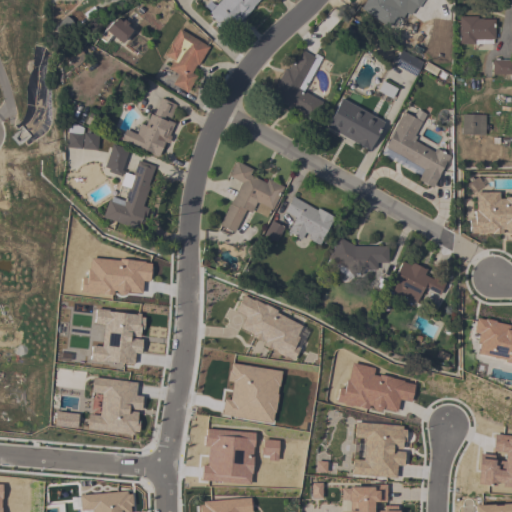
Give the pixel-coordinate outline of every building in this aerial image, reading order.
[(257,0),(251,7),(252,7),(243,17),(242,17),(225,36),(213,25),(216,22),(208,15),(209,14),(207,12),(218,0),(257,0)] [(421,0),(416,9),(403,0),(391,0),(391,1),(395,4),(387,15),(366,0),(421,0)] [(66,15),(72,22),(64,29),(66,31),(60,36),(52,27),(66,15)] [(494,39),(492,39),(492,44),(458,44),(457,16),(476,16),(476,19),(493,19),(494,39)] [(120,21),(122,19),(127,23),(125,25),(131,30),(120,43),(111,36),(105,43),(97,37),(104,28),(109,21),(110,22),(111,21),(116,18),(120,21)] [(208,47),(197,65),(195,64),(190,73),(195,76),(186,92),(171,84),(177,74),(167,68),(172,60),(163,54),(178,29),(208,47)] [(64,57),(77,46),(86,57),(73,68),(64,57)] [(296,88),(321,102),(311,119),(279,101),(291,79),(283,75),(291,60),(293,61),(299,49),(313,57),(296,88)] [(391,64),(399,49),(421,61),(413,76),(391,64)] [(511,74),(496,74),(496,78),(493,78),(492,74),(491,74),(491,64),(490,64),(490,61),(491,61),(491,60),(494,60),(494,58),(498,58),(498,60),(511,59),(511,74)] [(160,97),(175,104),(169,118),(163,115),(162,119),(163,120),(164,119),(168,121),(164,128),(166,129),(163,138),(164,139),(163,141),(164,142),(158,155),(157,154),(156,156),(150,153),(150,152),(137,147),(119,140),(124,129),(135,134),(140,123),(144,125),(149,114),(152,115),(160,97)] [(383,122),(368,150),(324,126),(340,98),(383,122)] [(413,135),(416,137),(414,141),(432,151),(434,148),(437,149),(449,155),(431,187),(426,185),(426,186),(420,183),(421,182),(416,179),(422,169),(384,147),(386,143),(385,143),(388,137),(389,138),(389,137),(388,136),(402,112),(412,117),(416,109),(425,114),(413,135)] [(484,115),(483,135),(460,134),(461,114),(484,115)] [(80,148),(65,147),(67,121),(82,127),(80,148)] [(97,134),(96,150),(81,149),(82,132),(97,134)] [(120,170),(122,171),(120,176),(107,171),(108,168),(103,167),(111,143),(127,149),(120,170)] [(147,183),(149,184),(141,205),(147,208),(139,230),(101,217),(107,199),(110,200),(111,197),(122,201),(127,187),(120,184),(124,173),(131,176),(137,160),(154,166),(147,183)] [(227,176),(235,161),(251,169),(248,175),(264,183),(267,178),(282,186),(271,210),(269,209),(265,217),(253,211),(257,203),(255,202),(250,213),(244,210),(233,232),(218,225),(240,182),(227,176)] [(467,233),(511,233),(511,197),(496,197),(496,192),(473,192),(473,219),(467,219),(467,233)] [(316,210),(317,208),(333,218),(329,226),(328,225),(322,236),(323,237),(318,245),(306,238),(309,235),(304,232),(299,239),(286,232),(294,217),(283,211),(291,196),(316,210)] [(283,227),(275,242),(262,235),(270,220),(283,227)] [(353,246),(387,246),(387,262),(375,262),(375,269),(363,269),(356,275),(352,273),(350,277),(324,263),(327,258),(326,257),(337,237),(353,246)] [(423,274),(431,279),(433,274),(435,276),(442,280),(443,279),(445,281),(438,295),(422,287),(414,302),(403,296),(401,300),(385,292),(401,261),(408,265),(410,262),(416,265),(416,264),(425,269),(423,274)] [(511,362),(511,328),(507,328),(507,324),(474,317),(470,340),(477,342),(474,355),(511,362)] [(413,383),(371,373),(372,367),(349,362),(343,388),(337,387),(333,402),(366,409),(367,407),(394,413),(397,399),(408,402),(413,383)] [(349,474),(393,478),(394,465),(401,465),(402,450),(401,450),(403,426),(353,422),(352,437),(362,438),(361,460),(350,459),(349,474)] [(475,483),(496,485),(496,486),(511,487),(511,437),(491,436),(490,451),(502,452),(501,460),(492,459),(492,454),(477,453),(475,483)] [(511,511),(489,511),(490,496),(497,496),(498,479),(511,479),(511,511)] [(395,511),(395,506),(381,505),(381,510),(371,510),(371,501),(383,502),(384,486),(347,485),(346,511),(395,511)] [(77,495),(78,510),(89,509),(89,511),(129,511),(128,491),(77,495)] [(248,511),(248,498),(197,501),(197,511),(248,511)]
